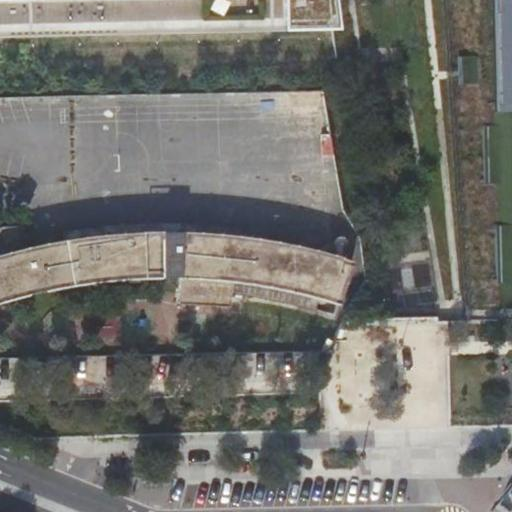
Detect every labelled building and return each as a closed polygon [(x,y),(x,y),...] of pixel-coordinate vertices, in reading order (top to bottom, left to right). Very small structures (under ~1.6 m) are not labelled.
[(0,0),(0,62),(333,47),(327,0),(0,0)] [(511,0),(491,0),(493,110),(511,109),(511,0)] [(20,228),(0,227),(0,302),(30,294),(110,282),(178,281),(177,306),(228,309),(232,285),(337,309),(350,267),(283,249),(191,236),(105,237),(25,248),(20,228)] [(322,347),(328,350),(333,341),(327,338),(322,347)] [(511,511),(511,489),(492,511),(511,511)]
